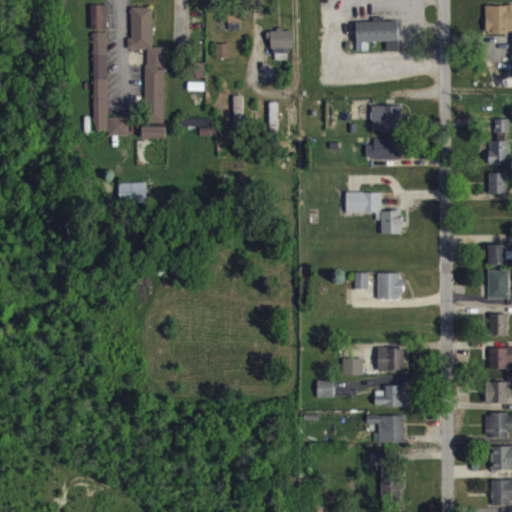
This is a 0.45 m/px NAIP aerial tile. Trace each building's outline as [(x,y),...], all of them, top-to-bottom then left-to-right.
[(93,37),(108,37),(108,13),(93,13),(93,37)] [(511,13),(486,13),(486,42),(511,42),(511,13)] [(166,55),(153,55),(153,15),(132,15),(132,56),(147,56),(147,130),(166,131),(166,55)] [(229,30),(247,30),(246,17),(229,18),(229,30)] [(387,49),(388,59),(401,58),(400,29),(357,31),(358,50),(387,49)] [(294,39),(268,39),(268,48),(274,48),(275,67),(289,67),(289,56),(295,56),(294,39)] [(108,40),(94,41),(96,139),(110,139),(108,40)] [(218,66),(232,66),(232,52),(218,52),(218,66)] [(374,139),(403,138),(403,113),(373,114),(374,139)] [(130,125),(111,125),(110,143),(129,144),(130,125)] [(511,140),(510,127),(496,127),(496,140),(511,140)] [(168,146),(167,134),(143,135),(143,146),(168,146)] [(367,167),(404,167),(404,146),(375,146),(375,154),(367,154),(367,167)] [(510,149),(491,149),(491,173),(511,172),(510,149)] [(508,181),(491,181),(491,202),(508,202),(508,181)] [(148,211),(148,190),(120,191),(121,212),(148,211)] [(383,201),(347,200),(347,220),(383,221),(383,201)] [(382,242),(403,242),(404,219),(383,218),(382,242)] [(490,253),(490,273),(508,273),(507,253),(490,253)] [(510,278),(490,278),(490,306),(510,306),(510,278)] [(379,307),(403,307),(404,281),(380,280),(379,307)] [(356,297),(370,297),(370,281),(357,281),(356,297)] [(509,322),(490,322),(490,343),(508,343),(509,322)] [(511,355),(492,356),(492,377),(510,376),(510,370),(511,370),(511,355)] [(380,379),(406,379),(406,356),(379,356),(380,379)] [(364,367),(345,366),(344,383),(364,383),(364,367)] [(336,388),(318,388),(318,406),(336,405),(336,388)] [(511,389),(487,390),(488,411),(510,410),(510,404),(511,404),(511,389)] [(405,414),(405,393),(385,393),(385,398),(377,398),(376,414),(405,414)] [(511,422),(487,422),(487,445),(510,445),(510,440),(511,439),(511,422)] [(406,424),(368,423),(368,432),(381,432),(381,440),(375,440),(375,450),(405,451),(406,424)] [(511,454),(492,454),(492,478),(511,477),(511,454)] [(382,510),(401,510),(402,465),(383,464),(382,510)] [(511,487),(493,488),(493,511),(511,511),(511,509),(511,487)]
